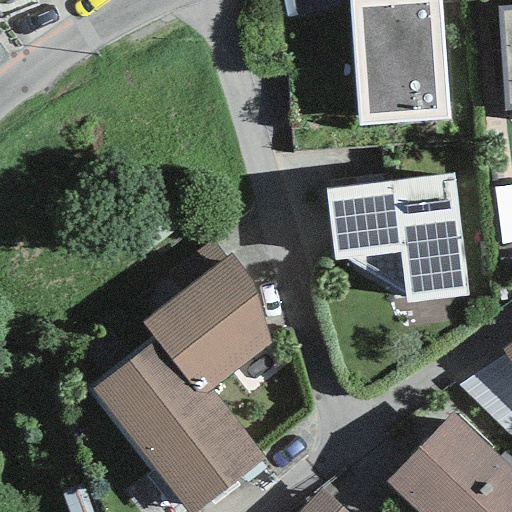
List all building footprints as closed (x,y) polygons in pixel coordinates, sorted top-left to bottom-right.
[(348,0),(355,126),(447,121),(440,0),(348,0)] [(511,6),(496,8),(503,111),(511,110),(511,6)] [(348,259),(404,295),(404,304),(467,294),(452,174),(324,189),(335,259),(348,259)] [(511,195),(501,197),(508,254),(511,253),(511,195)] [(255,292),(231,255),(140,322),(154,340),(86,390),(185,511),(193,511),(263,461),(211,390),(271,344),(255,292)] [(511,340),(500,349),(503,354),(511,367),(511,340)] [(508,435),(511,432),(511,367),(503,354),(458,386),(508,435)] [(511,511),(511,471),(451,413),(385,482),(416,511),(511,511)] [(344,511),(320,488),(297,511),(344,511)]
